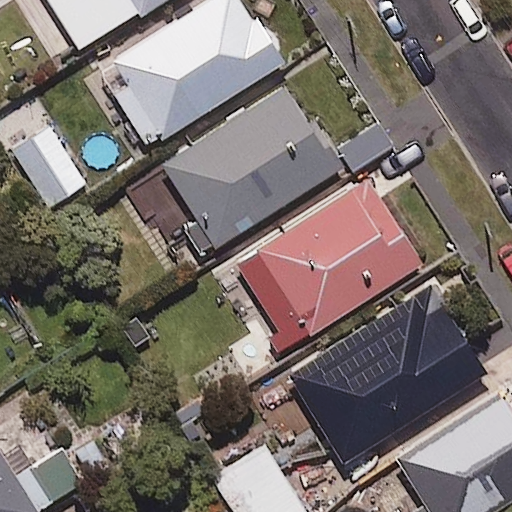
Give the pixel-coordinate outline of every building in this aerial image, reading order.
[(47,0),(79,51),(161,0),(47,0)] [(147,147),(283,63),(254,17),(251,19),(239,0),(208,0),(110,61),(126,88),(115,95),(147,147)] [(336,171),(283,88),(147,174),(200,257),(336,171)] [(406,169),(378,123),(347,142),(375,188),(406,169)] [(85,183),(47,125),(11,148),(49,207),(85,183)] [(255,309),(283,291),(289,299),(280,305),(295,329),(304,323),(311,334),(420,265),(367,180),(229,267),(255,309)] [(484,375),(427,287),(288,375),(344,463),(484,375)] [(492,511),(511,500),(511,419),(496,393),(394,457),(423,504),(410,511),(492,511)] [(305,511),(262,443),(214,474),(237,511),(305,511)] [(0,511),(43,511),(84,487),(60,450),(16,478),(0,453),(0,511)]
